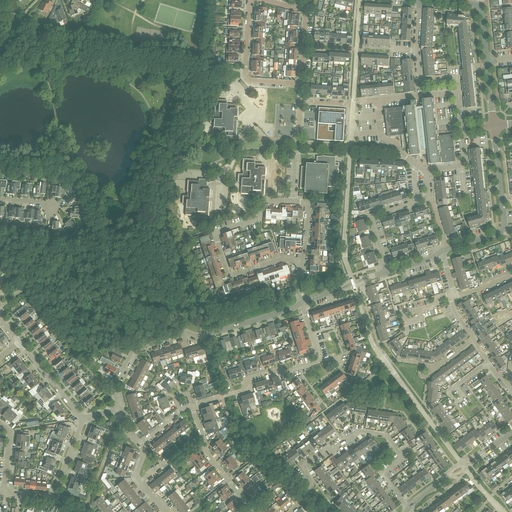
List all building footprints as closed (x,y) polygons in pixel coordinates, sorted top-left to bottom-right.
[(53,7),(51,5),(52,3),(47,0),(46,2),(45,2),(44,2),(44,3),(42,2),(39,10),(47,13),(48,11),(51,12),(53,7)] [(79,9),(85,12),(88,7),(78,2),(74,1),(72,0),(70,6),(68,7),(70,13),(69,14),(71,15),(71,16),(72,16),(74,17),(75,15),(78,14),(77,11),(78,11),(79,9)] [(229,7),(229,8),(241,8),(242,2),(238,2),(237,0),(229,0),(229,6),(231,6),(231,8),(229,7)] [(55,12),(53,10),(45,26),(49,27),(52,21),(54,22),(54,21),(55,22),(59,21),(59,22),(66,19),(64,14),(65,14),(63,10),(62,11),(61,7),(58,8),(58,10),(55,12)] [(267,8),(260,7),(260,10),(255,10),(255,16),(263,16),(264,11),(266,11),(267,8)] [(231,15),(231,17),(241,17),(241,11),(237,11),(237,8),(241,8),(229,8),(229,15),(231,15)] [(431,49),(431,47),(432,47),(435,9),(425,8),(423,46),(421,46),(421,48),(422,50),(423,50),(423,49),(431,49)] [(287,17),(290,17),(290,20),(299,21),(300,21),(300,16),(296,15),(297,13),(294,13),(294,12),(290,11),(290,13),(288,13),(287,17)] [(448,15),(447,24),(460,25),(464,61),(464,65),(465,70),(462,70),(463,76),(463,81),(464,92),(465,97),(466,108),(476,107),(472,69),(471,64),(474,64),(473,58),(473,53),(472,48),(471,42),(471,37),(470,31),(469,20),(468,20),(466,21),(464,19),(464,17),(464,16),(454,15),(448,15)] [(259,22),(259,24),(266,25),(266,22),(266,16),(263,16),(255,16),(254,21),(259,22)] [(240,23),(241,17),(231,17),(230,19),(228,18),(228,26),(236,26),(236,23),(240,23)] [(287,26),(287,29),(293,29),(293,26),(298,27),(299,21),(290,20),(287,20),(287,26)] [(265,28),(266,25),(259,24),(259,27),(254,27),(254,33),(262,33),(265,33),(266,28),(265,28)] [(228,28),(228,31),(227,35),(229,35),(229,36),(227,36),(239,37),(240,31),(236,31),(236,28),(228,28)] [(286,37),(289,37),(297,38),(298,32),(293,32),(293,29),(287,29),(286,32),(286,37)] [(258,38),(258,41),(264,42),(265,39),(262,39),(262,33),(254,33),(253,38),(258,38)] [(227,36),(227,41),(227,44),(229,44),(229,46),(239,46),(239,40),(235,40),(235,37),(239,37),(227,36)] [(297,43),(297,38),(289,37),(286,37),(286,46),(292,46),(292,43),(297,43)] [(253,50),(261,50),(262,45),(264,45),(264,42),(258,41),(258,44),(253,44),(253,50)] [(239,46),(229,46),(229,47),(227,47),(226,54),(238,55),(234,55),(234,52),(239,52),(239,46)] [(292,46),(286,46),(285,49),(288,49),(288,54),(296,55),(297,49),(292,49),(292,46)] [(264,50),(261,50),(253,50),(252,55),(257,55),(257,58),(263,59),(264,50)] [(238,61),(238,55),(226,54),(226,55),(228,55),(228,56),(226,56),(226,63),(234,64),(234,61),(238,61)] [(285,60),(285,63),(291,63),(291,60),(296,60),(296,55),(288,54),(287,60),(285,60)] [(252,61),(252,67),(260,67),(263,67),(263,59),(257,58),(257,61),(252,61)] [(291,66),(291,63),(285,63),(284,71),(287,71),(295,72),(296,66),(291,66)] [(260,73),(260,67),(252,67),(251,72),(256,72),(256,75),(262,76),(263,73),(260,73)] [(428,159),(428,165),(456,162),(455,152),(453,134),(437,136),(436,125),(435,123),(435,121),(433,98),(423,99),(423,105),(417,105),(417,100),(415,100),(411,101),(411,106),(385,109),(387,136),(404,135),(405,151),(411,150),(411,156),(413,155),(414,157),(419,157),(419,156),(419,155),(422,154),(422,156),(424,158),(426,159),(428,159)] [(236,137),(237,121),(238,109),(235,109),(235,105),(227,104),(227,100),(215,100),(214,112),(215,112),(215,115),(210,115),(210,123),(213,123),(213,135),(221,136),(221,132),(229,132),(228,136),(236,137)] [(343,141),(345,109),(319,108),(317,140),(343,141)] [(470,150),(474,188),(477,187),(480,216),(468,219),(470,229),(481,226),(491,223),(489,213),(487,191),(484,192),(480,148),(470,150)] [(317,156),(316,156),(316,164),(314,164),(306,164),(306,167),(302,167),(302,166),(300,189),(304,189),(304,192),(305,192),(327,194),(327,193),(327,191),(327,187),(335,187),(335,185),(336,185),(337,173),(337,167),(339,167),(339,163),(335,163),(335,157),(321,156),(321,157),(317,157),(317,156)] [(237,182),(241,182),(241,194),(249,195),(249,191),(256,191),(256,195),(264,196),(265,180),(261,179),(261,176),(266,176),(266,168),(262,168),(263,164),(255,163),(255,160),(243,159),(242,171),(243,171),(243,174),(238,174),(237,182)] [(363,176),(363,173),(365,173),(366,160),(360,160),(360,169),(357,169),(357,175),(363,176)] [(42,191),(46,191),(47,177),(44,177),(43,184),(39,183),(36,186),(34,185),(33,196),(40,197),(41,191),(42,191)] [(59,185),(57,184),(58,180),(53,179),(52,190),(55,190),(55,191),(55,197),(61,198),(63,187),(61,187),(59,185)] [(199,179),(199,181),(187,180),(187,192),(187,196),(182,196),(182,204),(186,204),(185,216),(194,216),(194,212),(201,213),(201,217),(209,217),(210,201),(209,201),(209,198),(210,198),(210,189),(207,189),(207,185),(207,180),(199,179)] [(9,183),(8,194),(15,195),(15,189),(16,188),(20,189),(21,182),(13,181),(10,183),(9,183)] [(402,191),(401,188),(399,182),(397,182),(399,188),(402,200),(408,198),(405,190),(402,191)] [(23,184),(22,195),(28,196),(28,191),(29,190),(32,190),(32,184),(26,183),(24,185),(23,184)] [(80,192),(77,188),(72,185),(70,187),(66,193),(68,195),(68,197),(64,200),(69,206),(77,198),(75,197),(75,195),(80,192)] [(359,186),(354,187),(353,195),(361,194),(359,186)] [(402,200),(399,188),(400,192),(397,193),(396,189),(394,190),(397,202),(402,200)] [(387,205),(392,203),(390,195),(386,196),(385,192),(383,193),(387,205)] [(366,210),(371,209),(369,200),(366,201),(364,195),(362,196),(363,198),(366,210)] [(382,206),(379,197),(376,198),(375,195),(373,195),(376,207),(381,206),(382,206)] [(314,206),(314,208),(326,209),(326,204),(328,204),(328,200),(326,200),(325,204),(317,203),(317,206),(314,206)] [(82,206),(77,207),(77,210),(76,211),(71,210),(70,217),(81,218),(81,217),(84,214),(85,206),(82,206)] [(425,206),(420,208),(423,219),(424,219),(425,219),(424,215),(428,214),(428,216),(431,215),(429,209),(426,210),(425,206)] [(439,209),(440,214),(449,212),(448,206),(439,209)] [(15,218),(16,208),(10,207),(9,213),(6,212),(5,220),(9,221),(13,217),(15,218)] [(271,221),(271,219),(272,207),(269,207),(269,210),(266,209),(266,211),(264,211),(264,218),(265,218),(265,221),(271,221)] [(22,208),(16,208),(15,218),(17,218),(21,222),(24,222),(24,220),(25,214),(22,214),(22,208)] [(423,219),(420,208),(415,209),(416,213),(413,214),(415,220),(418,219),(417,218),(420,217),(421,220),(423,219)] [(32,219),(34,219),(35,210),(35,209),(28,209),(28,213),(25,213),(25,214),(24,220),(24,222),(28,222),(30,221),(32,219)] [(41,211),(35,210),(34,219),(33,220),(36,221),(39,224),(43,225),(44,216),(40,216),(41,211)] [(406,221),(411,219),(413,224),(416,223),(415,220),(413,214),(410,214),(409,211),(404,213),(406,221)] [(399,218),(397,218),(399,227),(402,226),(402,225),(407,224),(406,221),(404,213),(398,214),(399,218)] [(394,219),(393,216),(387,217),(390,226),(395,224),(396,228),(399,227),(397,218),(394,219)] [(360,218),(354,219),(355,222),(356,222),(358,227),(366,225),(364,220),(361,221),(360,218)] [(65,224),(66,226),(68,228),(68,230),(65,232),(68,239),(75,232),(76,229),(77,227),(70,219),(65,224)] [(51,227),(49,227),(48,236),(53,236),(57,232),(59,232),(59,222),(52,221),(52,226),(51,227)] [(366,225),(358,227),(359,233),(358,233),(359,236),(365,234),(364,231),(368,230),(366,225)] [(456,233),(454,227),(445,230),(446,235),(456,233)] [(436,235),(433,236),(431,229),(429,230),(430,234),(433,245),(439,244),(436,235)] [(221,238),(222,240),(233,236),(232,231),(224,234),(225,236),(221,238)] [(201,243),(209,241),(210,240),(208,235),(207,236),(206,233),(204,234),(205,236),(199,238),(201,243)] [(359,239),(360,244),(371,241),(369,236),(366,237),(365,234),(359,236),(356,237),(357,239),(358,240),(359,239)] [(423,248),(428,247),(426,239),(422,239),(421,236),(419,237),(423,248)] [(406,241),(409,253),(415,251),(412,243),(409,244),(408,240),(406,241)] [(235,241),(227,244),(228,246),(224,248),(225,250),(237,246),(235,241)] [(361,253),(364,252),(370,250),(369,248),(373,246),(371,241),(360,244),(362,250),(360,250),(361,253)] [(272,242),(267,244),(271,256),(273,255),(273,252),(275,251),(272,242)] [(404,254),(401,246),(398,247),(397,243),(395,244),(399,256),(404,254)] [(214,244),(203,248),(204,253),(212,251),(213,250),(212,248),(215,247),(214,244)] [(269,256),(271,256),(267,244),(262,245),(265,255),(268,254),(269,256)] [(246,247),(248,253),(250,261),(251,262),(253,261),(252,259),(255,258),(252,249),(251,246),(246,247)] [(252,249),(255,258),(258,257),(259,260),(261,259),(257,247),(252,249)] [(370,250),(364,252),(361,253),(362,256),(363,255),(365,261),(376,257),(374,252),(371,253),(370,250)] [(500,266),(502,265),(498,255),(497,253),(496,250),(494,251),(495,254),(492,255),(493,258),(496,266),(500,265),(500,266)] [(502,266),(507,264),(504,256),(503,253),(500,255),(499,252),(497,253),(498,255),(502,265),(502,266)] [(218,254),(206,258),(203,259),(205,264),(207,263),(217,260),(216,258),(218,257),(218,254)] [(232,255),(233,258),(237,270),(239,269),(238,266),(241,265),(238,256),(237,254),(232,255)] [(486,255),(487,257),(492,269),(493,268),(493,267),(496,266),(493,258),(490,259),(488,254),(486,255)] [(243,255),(238,256),(241,265),(244,264),(245,267),(247,266),(243,255)] [(490,270),(492,269),(487,257),(486,255),(484,256),(485,258),(482,259),(483,261),(486,270),(489,269),(490,270)] [(367,266),(368,265),(369,268),(375,267),(374,264),(377,263),(376,257),(365,261),(367,266)] [(235,270),(236,270),(237,270),(233,258),(228,259),(231,268),(234,268),(235,270)] [(481,272),(486,270),(483,261),(480,263),(479,260),(476,261),(481,272)] [(454,265),(455,270),(464,267),(463,264),(466,263),(466,261),(454,265)] [(287,265),(284,266),(283,263),(281,264),(285,276),(290,274),(290,276),(293,275),(291,269),(288,270),(287,265)] [(221,264),(209,268),(211,273),(220,270),(219,268),(222,267),(221,264)] [(276,282),(275,279),(271,267),(269,268),(270,271),(267,272),(267,273),(270,281),(272,280),(272,283),(276,282)] [(280,278),(277,270),(277,268),(274,269),(273,267),(271,267),(275,279),(276,282),(281,280),(280,278)] [(466,272),(464,267),(455,270),(456,273),(452,274),(453,276),(466,272)] [(270,281),(267,273),(267,272),(264,273),(263,270),(261,271),(265,282),(270,281)] [(432,284),(437,282),(434,274),(432,275),(430,270),(427,271),(432,284)] [(423,277),(426,286),(432,284),(427,271),(425,272),(427,276),(423,277)] [(434,274),(437,282),(440,282),(441,285),(443,284),(440,272),(434,274)] [(222,278),(225,277),(224,274),(212,278),(214,283),(223,280),(222,278)] [(243,276),(241,277),(245,289),(250,287),(247,280),(247,278),(244,279),(243,276)] [(257,276),(252,278),(255,287),(260,286),(260,284),(257,276)] [(246,292),(245,289),(241,277),(239,278),(240,281),(237,281),(241,293),(246,292)] [(423,292),(422,290),(418,277),(417,278),(417,279),(414,280),(416,289),(419,288),(421,292),(423,292)] [(256,290),(255,287),(252,278),(247,280),(250,287),(251,292),(256,290)] [(458,284),(459,286),(472,282),(471,280),(468,281),(467,278),(459,280),(460,284),(458,284)] [(225,285),(223,280),(214,283),(216,288),(222,286),(225,285)] [(236,295),(241,293),(237,281),(234,282),(233,280),(231,280),(235,292),(236,295)] [(413,290),(416,289),(414,280),(410,281),(410,280),(408,281),(411,290),(412,293),(414,293),(413,290)] [(406,282),(402,283),(406,296),(408,295),(407,291),(411,290),(408,281),(406,281),(406,282)] [(472,284),(472,282),(459,286),(460,288),(461,287),(462,291),(470,288),(469,285),(472,284)] [(406,296),(402,283),(399,285),(398,283),(396,284),(399,294),(399,297),(403,296),(404,296),(406,296)] [(511,295),(511,292),(507,283),(506,284),(506,285),(503,287),(507,295),(510,293),(511,296),(511,295)] [(367,292),(367,294),(377,291),(376,287),(379,286),(379,284),(367,288),(368,291),(367,292)] [(399,294),(396,284),(394,285),(394,286),(390,287),(394,299),(396,298),(395,295),(399,294)] [(222,296),(230,294),(227,286),(227,285),(225,285),(222,286),(223,291),(220,292),(222,296)] [(504,296),(507,295),(503,287),(498,289),(504,300),(506,299),(504,296)] [(507,307),(504,300),(498,289),(493,292),(497,300),(500,298),(505,308),(507,307)] [(0,295),(4,296),(4,298),(9,299),(10,294),(5,293),(5,291),(0,290),(0,295)] [(370,300),(382,296),(382,294),(378,295),(377,291),(367,294),(368,297),(369,296),(370,300)] [(495,301),(497,300),(493,292),(489,294),(494,305),(496,304),(495,301)] [(492,306),(494,305),(489,294),(484,296),(486,301),(488,304),(490,303),(492,306)] [(383,298),(382,296),(370,300),(372,303),(370,304),(371,306),(381,303),(380,299),(383,298)] [(471,306),(474,304),(473,302),(470,304),(467,301),(464,303),(463,301),(458,305),(461,309),(462,308),(464,311),(471,306)] [(373,308),(374,311),(382,308),(381,305),(384,304),(384,302),(381,303),(371,306),(372,308),(373,308)] [(29,315),(34,311),(36,309),(35,307),(30,311),(28,309),(29,308),(25,304),(20,309),(20,310),(21,310),(23,313),(18,317),(18,316),(18,317),(22,322),(22,321),(28,316),(29,315)] [(337,305),(332,306),(335,315),(338,314),(339,317),(341,316),(340,313),(337,305)] [(465,313),(467,316),(479,307),(478,305),(473,309),(471,306),(464,311),(463,312),(464,314),(465,313)] [(479,307),(467,316),(470,319),(469,320),(470,322),(478,317),(479,316),(476,313),(479,311),(479,310),(482,308),(480,307),(479,308),(479,307)] [(383,311),(382,308),(374,311),(375,314),(374,315),(374,316),(387,312),(386,310),(383,311)] [(30,319),(26,322),(24,324),(28,329),(33,324),(35,322),(32,318),(34,317),(33,316),(35,313),(34,311),(29,315),(28,316),(30,319)] [(387,312),(374,316),(375,318),(376,318),(377,321),(386,319),(385,316),(388,315),(387,312)] [(479,319),(478,317),(470,322),(472,325),(472,326),(473,327),(481,321),(483,319),(482,317),(479,319)] [(289,320),(290,323),(300,355),(308,352),(307,346),(311,345),(309,339),(305,341),(301,329),(306,328),(304,322),(299,324),(297,318),(289,320)] [(39,319),(35,322),(33,324),(35,327),(30,331),(34,336),(40,331),(41,330),(38,326),(40,324),(39,323),(40,322),(40,321),(41,321),(39,319)] [(377,325),(378,327),(388,324),(390,323),(390,321),(387,322),(386,319),(377,321),(378,325),(377,325)] [(475,332),(485,325),(481,321),(473,327),(471,328),(472,330),(473,329),(475,332)] [(272,328),(275,338),(279,337),(278,334),(282,332),(283,335),(286,334),(283,324),(281,325),(280,323),(275,325),(275,327),(272,328)] [(389,326),(388,324),(378,327),(376,327),(378,332),(387,329),(386,327),(389,326)] [(481,341),(489,335),(488,335),(488,330),(485,325),(475,332),(477,335),(476,336),(477,337),(478,337),(479,338),(479,339),(480,340),(480,341),(481,341),(481,340),(481,341)] [(275,338),(272,328),(269,329),(268,327),(263,328),(260,329),(262,335),(263,335),(264,334),(265,337),(271,336),(272,339),(272,340),(272,339),(275,339),(275,338)] [(460,331),(457,334),(463,342),(465,340),(464,339),(469,336),(465,331),(464,332),(460,327),(458,328),(460,331)] [(43,328),(41,330),(40,331),(42,334),(36,339),(40,344),(40,343),(46,338),(47,337),(44,333),(46,332),(43,328)] [(261,342),(260,339),(260,336),(261,335),(262,335),(260,329),(258,330),(252,332),(253,333),(250,334),(253,344),(256,343),(261,342)] [(378,332),(380,337),(391,334),(391,332),(388,333),(387,329),(378,332)] [(238,338),(241,347),(245,346),(244,344),(248,342),(249,345),(253,344),(250,334),(246,335),(246,333),(240,335),(241,337),(238,338)] [(454,336),(451,333),(449,335),(457,345),(460,342),(461,343),(463,342),(457,334),(454,336)] [(48,341),(44,344),(42,346),(46,351),(51,346),(53,345),(50,341),(52,339),(50,337),(52,336),(51,334),(47,337),(46,338),(48,341)] [(380,337),(381,343),(390,340),(389,337),(392,336),(391,334),(380,337)] [(450,339),(447,341),(453,349),(455,348),(454,347),(457,345),(449,335),(447,336),(450,339)] [(478,343),(479,345),(483,343),(485,345),(492,340),(489,335),(481,341),(478,343)] [(230,340),(227,341),(230,351),(234,350),(233,347),(238,346),(235,337),(230,338),(230,340)] [(390,346),(393,349),(402,342),(403,341),(401,339),(398,341),(396,338),(388,344),(389,346),(390,346)] [(440,347),(437,349),(443,357),(445,355),(444,355),(447,352),(439,342),(439,341),(437,339),(435,341),(440,347)] [(227,352),(230,351),(227,341),(224,342),(223,340),(218,342),(220,351),(226,349),(227,352)] [(492,340),(485,345),(487,348),(486,349),(487,350),(497,342),(496,340),(494,342),(492,340)] [(58,341),(53,345),(51,346),(53,349),(48,354),(48,353),(48,354),(48,356),(50,358),(51,358),(52,359),(52,358),(54,356),(56,358),(56,359),(61,355),(60,352),(58,350),(60,349),(57,345),(60,342),(58,341)] [(439,342),(447,352),(450,350),(451,351),(453,349),(447,341),(444,344),(441,341),(439,342)] [(401,356),(403,349),(403,348),(401,345),(403,343),(402,342),(393,349),(397,354),(398,355),(398,356),(401,356)] [(489,351),(491,354),(498,348),(496,346),(499,344),(497,342),(487,350),(488,352),(489,351)] [(180,344),(174,346),(177,356),(183,354),(180,344)] [(122,357),(119,356),(116,354),(117,351),(121,353),(124,348),(127,350),(128,350),(126,349),(124,345),(113,349),(112,349),(111,349),(109,350),(109,351),(111,352),(110,354),(112,355),(110,358),(119,363),(122,357)] [(202,345),(196,346),(199,356),(205,354),(202,345)] [(267,356),(269,365),(275,363),(273,357),(275,356),(274,351),(272,345),(269,346),(270,352),(269,352),(270,355),(267,356)] [(286,350),(283,351),(285,359),(291,358),(289,352),(292,351),(290,345),(287,346),(285,347),(286,350)] [(479,354),(473,345),(471,347),(471,348),(469,350),(476,360),(478,359),(476,356),(479,354)] [(174,346),(168,348),(171,358),(177,356),(174,346)] [(193,358),(199,356),(196,346),(190,348),(193,358)] [(433,353),(437,359),(438,360),(443,357),(437,349),(435,347),(433,349),(435,351),(433,353)] [(165,359),(171,358),(168,348),(162,350),(165,359)] [(193,358),(190,348),(184,350),(187,360),(193,358)] [(278,349),(274,351),(275,356),(278,355),(280,361),(285,359),(283,351),(282,348),(278,349)] [(424,351),(421,350),(419,360),(422,361),(422,360),(426,360),(427,348),(425,348),(424,351)] [(435,361),(437,359),(433,353),(432,352),(429,352),(430,349),(427,348),(426,360),(432,361),(434,360),(435,361)] [(489,359),(491,361),(499,355),(502,353),(498,348),(491,354),(493,356),(489,359)] [(157,352),(160,361),(165,359),(162,350),(157,352)] [(474,362),(476,360),(469,350),(465,353),(465,352),(463,353),(469,361),(472,359),(474,362)] [(366,353),(365,353),(361,351),(360,355),(353,353),(352,358),(360,361),(362,362),(364,356),(365,356),(366,353)] [(154,363),(160,361),(157,352),(151,353),(154,363)] [(466,363),(469,361),(463,353),(461,355),(458,358),(466,368),(468,366),(466,363)] [(256,359),(250,361),(253,370),(258,368),(256,362),(259,361),(258,356),(257,354),(254,355),(256,359)] [(264,366),(269,365),(267,356),(263,357),(262,354),(258,356),(259,361),(262,360),(264,366)] [(499,355),(491,361),(492,363),(493,362),(496,365),(506,358),(508,356),(507,354),(501,358),(499,355)] [(104,371),(108,373),(106,375),(112,378),(116,369),(113,367),(114,366),(112,365),(113,363),(102,357),(100,361),(104,363),(103,366),(106,367),(104,371)] [(60,367),(62,370),(67,366),(73,361),(72,359),(69,362),(68,361),(66,362),(64,360),(63,361),(61,358),(61,359),(54,365),(53,364),(53,365),(57,370),(58,369),(57,369),(60,367)] [(352,358),(350,363),(358,366),(361,367),(362,365),(359,364),(360,361),(352,358)] [(464,369),(466,368),(458,358),(455,360),(454,359),(453,360),(459,369),(462,366),(464,369)] [(507,359),(506,358),(496,365),(498,368),(497,369),(498,371),(507,365),(504,362),(507,359)] [(12,361),(7,365),(11,369),(14,367),(16,370),(23,364),(19,359),(14,363),(12,361)] [(142,359),(139,365),(148,369),(151,364),(142,359)] [(247,372),(253,370),(250,361),(244,363),(243,360),(240,361),(241,363),(242,366),(245,366),(247,372)] [(448,365),(456,375),(458,374),(456,371),(459,369),(453,360),(451,362),(451,363),(448,365)] [(243,369),(242,366),(241,363),(236,365),(237,366),(233,368),(234,369),(236,378),(242,376),(240,370),(243,369)] [(361,367),(358,366),(350,363),(348,369),(357,371),(358,372),(360,368),(362,369),(362,367),(361,367)] [(27,369),(23,364),(16,370),(14,371),(17,374),(15,375),(19,379),(24,375),(22,373),(27,369)] [(145,375),(148,369),(139,365),(136,370),(145,375)] [(454,377),(456,375),(448,365),(445,368),(444,367),(442,368),(449,376),(452,374),(454,377)] [(67,366),(62,370),(60,372),(59,372),(63,377),(64,377),(63,377),(70,371),(72,374),(73,373),(75,372),(73,368),(71,370),(67,366)] [(231,380),(236,378),(234,369),(228,371),(226,367),(224,368),(226,375),(229,374),(231,380)] [(180,382),(185,384),(187,375),(182,374),(183,369),(180,368),(179,369),(178,376),(181,377),(180,382)] [(438,373),(445,383),(446,383),(448,381),(445,378),(449,376),(442,368),(440,370),(441,371),(438,373)] [(361,373),(358,372),(357,371),(348,369),(347,374),(358,377),(358,375),(360,376),(361,373)] [(136,370),(134,375),(143,380),(145,375),(136,370)] [(188,371),(187,375),(185,384),(190,385),(192,379),(195,379),(196,372),(193,372),(188,371)] [(164,381),(165,382),(172,388),(175,384),(171,380),(173,378),(167,372),(164,374),(167,377),(164,381)] [(342,372),(337,375),(342,382),(347,379),(342,372)] [(77,377),(73,373),(72,374),(66,379),(65,379),(69,384),(70,384),(69,384),(75,380),(77,383),(79,381),(81,379),(79,376),(77,377)] [(447,385),(446,383),(445,383),(438,373),(432,377),(432,379),(431,379),(431,382),(438,383),(439,383),(442,381),(445,386),(447,385)] [(25,387),(28,384),(35,379),(31,374),(26,378),(24,375),(19,379),(23,384),(23,385),(24,387),(25,387)] [(140,385),(143,380),(134,375),(131,381),(140,385)] [(337,375),(333,379),(338,385),(342,382),(337,375)] [(273,385),(271,385),(272,391),(275,391),(278,390),(277,386),(281,385),(278,377),(277,376),(274,376),(274,377),(274,378),(272,379),(273,385)] [(474,388),(481,383),(483,385),(490,380),(487,376),(483,379),(482,377),(472,385),(474,388)] [(36,390),(34,388),(39,384),(35,379),(28,384),(32,389),(29,391),(31,394),(36,390)] [(80,388),(82,391),(83,390),(85,388),(89,385),(87,383),(85,383),(82,379),(81,379),(79,381),(77,383),(72,387),(71,387),(75,392),(76,392),(75,391),(80,388)] [(294,388),(301,383),(298,379),(291,384),(294,388)] [(328,382),(334,389),(338,385),(333,379),(328,382)] [(168,392),(172,388),(165,382),(164,381),(162,380),(159,384),(158,383),(156,386),(162,390),(164,388),(168,392)] [(196,393),(204,390),(216,386),(215,383),(210,384),(210,385),(209,385),(208,384),(207,383),(206,380),(199,383),(200,386),(194,388),(196,393)] [(266,380),(261,382),(263,390),(264,393),(264,394),(270,392),(272,391),(271,385),(268,386),(266,380)] [(493,384),(490,380),(483,385),(485,388),(482,390),(483,391),(493,384)] [(140,385),(131,381),(128,386),(137,391),(140,385)] [(261,382),(255,384),(256,388),(257,392),(258,393),(255,394),(257,399),(257,400),(259,399),(260,399),(259,397),(262,396),(260,391),(263,390),(261,382)] [(324,385),(329,392),(331,395),(336,391),(334,389),(328,382),(324,385)] [(304,388),(301,383),(294,388),(296,391),(294,393),(295,395),(297,393),(304,388)] [(487,392),(489,394),(496,389),(493,384),(483,391),(485,393),(487,392)] [(324,385),(320,388),(325,395),(329,392),(324,385)] [(37,401),(48,392),(49,391),(47,388),(45,388),(45,387),(39,392),(37,389),(36,390),(31,394),(33,397),(35,395),(39,400),(37,401)] [(438,392),(438,389),(428,387),(428,390),(429,390),(429,394),(441,395),(442,393),(438,392)] [(83,390),(82,391),(78,394),(77,394),(81,399),(82,399),(81,399),(88,394),(90,396),(91,395),(93,394),(91,391),(89,392),(85,388),(83,390)] [(307,392),(304,388),(297,393),(301,397),(307,392)] [(489,398),(490,400),(501,392),(500,391),(499,392),(496,389),(489,394),(491,397),(489,398)] [(206,395),(204,390),(196,393),(198,398),(197,398),(198,401),(211,397),(210,394),(206,395)] [(43,405),(45,407),(49,403),(47,401),(52,397),(52,396),(52,394),(49,391),(48,392),(37,401),(38,401),(41,405),(42,405),(43,405)] [(307,392),(301,397),(303,400),(299,402),(301,404),(304,401),(311,396),(307,392)] [(502,394),(501,392),(490,400),(493,404),(496,403),(502,398),(503,398),(501,395),(502,394)] [(127,396),(128,402),(138,399),(136,393),(127,396)] [(252,393),(246,395),(249,404),(255,402),(256,405),(259,405),(257,401),(257,400),(257,399),(254,399),(252,393)] [(440,398),(441,395),(429,394),(428,400),(429,402),(428,403),(430,405),(436,401),(437,400),(437,397),(440,398)] [(91,395),(90,396),(84,402),(84,401),(83,402),(87,407),(88,406),(87,406),(94,401),(96,404),(102,399),(98,396),(99,396),(95,399),(91,395)] [(242,401),(239,402),(240,404),(242,411),(244,416),(247,415),(247,408),(250,407),(249,404),(246,395),(241,397),(242,401)] [(158,400),(160,405),(168,402),(167,397),(161,399),(160,396),(153,398),(154,401),(158,400)] [(314,401),(311,396),(304,401),(307,406),(314,401)] [(495,406),(497,409),(504,403),(502,400),(503,400),(502,398),(496,403),(493,404),(491,406),(493,408),(495,406)] [(7,401),(6,402),(2,399),(0,400),(0,409),(2,407),(5,409),(8,404),(12,400),(10,399),(7,401)] [(140,405),(138,399),(128,402),(130,407),(140,405)] [(307,406),(310,410),(317,405),(314,401),(307,406)] [(438,403),(436,401),(430,405),(428,406),(432,411),(439,405),(442,404),(440,402),(438,403)] [(51,406),(49,403),(45,407),(47,410),(50,408),(53,412),(60,407),(60,406),(61,404),(59,402),(57,402),(56,402),(51,406)] [(170,407),(168,402),(160,405),(162,410),(163,409),(164,412),(169,411),(170,409),(170,407)] [(354,415),(355,412),(356,403),(349,402),(348,403),(347,402),(344,404),(349,410),(349,411),(352,412),(352,415),(354,415)] [(200,411),(202,415),(215,411),(213,406),(213,404),(212,403),(209,404),(209,406),(201,409),(202,410),(200,411)] [(349,410),(344,404),(343,403),(340,405),(340,404),(338,405),(346,416),(348,415),(346,412),(349,410)] [(498,415),(500,413),(509,407),(507,405),(506,406),(504,403),(497,409),(499,411),(496,413),(498,415)] [(15,410),(8,404),(5,409),(7,411),(2,416),(7,420),(13,412),(15,410)] [(439,405),(432,411),(434,413),(433,414),(434,416),(445,408),(442,404),(439,405)] [(132,413),(142,410),(140,405),(130,407),(132,413)] [(321,409),(317,405),(310,410),(313,414),(311,415),(312,418),(318,414),(317,412),(321,409)] [(348,418),(346,416),(338,405),(337,406),(337,407),(335,409),(340,417),(342,415),(346,420),(348,418)] [(60,407),(53,412),(55,415),(54,416),(57,421),(65,420),(64,417),(61,417),(59,415),(64,411),(60,407)] [(500,421),(501,420),(511,412),(509,409),(510,409),(509,407),(500,413),(503,416),(498,419),(500,421)] [(446,410),(445,408),(434,416),(435,417),(436,416),(438,419),(445,414),(444,411),(446,410)] [(338,418),(340,417),(335,409),(330,413),(337,422),(339,421),(338,418)] [(143,416),(142,410),(132,413),(134,419),(143,416)] [(215,411),(202,415),(204,420),(205,420),(205,421),(211,419),(212,421),(213,421),(219,419),(218,417),(217,418),(217,417),(215,411)] [(15,414),(13,412),(7,420),(11,423),(13,420),(16,422),(22,415),(17,412),(15,414)] [(511,413),(511,412),(501,420),(500,421),(501,423),(506,420),(508,423),(511,419),(511,413)] [(336,424),(337,422),(330,413),(326,416),(331,423),(334,421),(336,424)] [(449,418),(451,417),(453,415),(451,413),(447,416),(445,414),(438,419),(440,422),(439,423),(441,424),(449,418)] [(395,415),(393,423),(393,424),(395,426),(393,428),(394,430),(404,423),(400,417),(398,417),(398,416),(395,415)] [(490,422),(487,424),(493,432),(495,431),(494,430),(498,427),(489,416),(487,418),(490,422)] [(331,435),(335,432),(330,424),(327,426),(320,417),(318,418),(321,422),(323,425),(331,435)] [(451,417),(449,418),(441,424),(442,426),(443,426),(445,429),(455,421),(454,419),(453,419),(451,417)] [(136,425),(140,429),(148,423),(144,418),(136,425)] [(183,420),(179,424),(184,431),(189,427),(183,420)] [(214,425),(213,421),(212,421),(204,424),(206,430),(213,428),(215,427),(217,427),(216,424),(214,425)] [(457,423),(455,421),(445,429),(447,432),(448,435),(456,429),(454,425),(457,423)] [(331,435),(323,425),(321,422),(319,424),(323,429),(321,431),(326,438),(331,435)] [(64,423),(57,424),(57,425),(60,426),(58,430),(67,434),(69,428),(63,426),(64,423)] [(152,428),(148,423),(140,429),(144,434),(152,428)] [(398,430),(400,433),(408,427),(407,425),(406,426),(404,423),(394,430),(395,432),(398,430)] [(174,427),(180,435),(184,431),(179,424),(174,427)] [(493,432),(487,424),(484,427),(482,424),(480,425),(487,435),(491,433),(491,434),(493,432)] [(484,437),(487,435),(480,425),(478,426),(480,429),(477,431),(477,432),(483,440),(485,438),(484,437)] [(105,429),(99,427),(98,429),(91,427),(89,432),(98,436),(100,436),(102,431),(104,432),(105,429)] [(174,427),(170,431),(175,438),(180,435),(174,427)] [(404,437),(411,432),(409,429),(410,429),(408,427),(400,433),(398,435),(399,437),(402,435),(404,437)] [(317,430),(315,432),(323,442),(324,441),(323,440),(326,438),(321,431),(318,428),(316,429),(317,430)] [(471,432),(476,439),(478,438),(481,441),(483,440),(477,432),(477,431),(475,429),(471,432)] [(65,439),(67,434),(58,430),(57,433),(53,431),(50,437),(51,437),(57,439),(59,437),(65,439)] [(175,438),(170,431),(165,435),(171,442),(175,438)] [(29,433),(24,432),(23,435),(17,435),(17,440),(25,441),(29,442),(30,442),(30,441),(29,441),(30,439),(28,437),(29,437),(28,437),(28,436),(29,436),(29,433)] [(97,439),(98,436),(89,432),(87,437),(94,440),(93,443),(98,445),(99,445),(100,442),(98,439),(97,439)] [(323,442),(315,432),(313,433),(315,436),(312,437),(318,445),(320,442),(321,443),(323,442)] [(403,442),(404,444),(414,437),(411,432),(404,437),(406,440),(403,442)] [(419,443),(429,436),(425,432),(418,437),(420,440),(418,442),(417,443),(418,444),(419,443)] [(466,432),(464,433),(472,444),(474,443),(473,442),(476,439),(471,432),(468,434),(466,432)] [(471,445),(472,444),(464,433),(463,434),(465,437),(462,439),(467,446),(470,444),(471,445)] [(211,446),(214,450),(223,443),(221,441),(225,438),(221,434),(219,436),(218,437),(213,441),(215,443),(211,446)] [(165,435),(161,438),(167,445),(171,442),(165,435)] [(423,443),(425,446),(432,441),(429,436),(419,443),(421,445),(423,443)] [(61,450),(63,445),(56,442),(57,439),(51,437),(48,445),(49,445),(52,446),(61,450)] [(315,447),(318,445),(312,437),(310,439),(308,437),(306,438),(306,439),(307,439),(314,449),(316,448),(315,447)] [(371,448),(374,446),(376,449),(378,447),(371,437),(368,440),(367,439),(365,440),(371,448)] [(453,445),(459,452),(463,449),(456,439),(454,437),(452,438),(456,443),(453,445)] [(161,438),(157,442),(162,449),(167,445),(161,438)] [(315,449),(314,449),(307,439),(306,439),(306,438),(301,441),(302,442),(308,449),(310,447),(313,451),(315,449)] [(463,449),(467,446),(462,439),(460,441),(458,438),(456,439),(463,449)] [(29,442),(25,441),(17,440),(16,446),(22,447),(22,450),(27,450),(28,450),(29,450),(29,448),(29,447),(29,445),(29,442)] [(364,442),(361,444),(367,451),(369,450),(371,452),(373,453),(374,452),(371,448),(365,440),(363,441),(364,442)] [(435,445),(432,441),(425,446),(427,448),(424,450),(426,452),(434,446),(435,445)] [(162,449),(157,442),(152,446),(158,453),(162,449)] [(298,445),(306,456),(308,454),(305,451),(308,449),(302,442),(298,445)] [(92,452),(93,449),(96,449),(98,445),(93,443),(91,445),(85,443),(83,448),(92,452)] [(226,447),(223,443),(214,450),(218,454),(221,451),(223,454),(228,450),(226,448),(226,447)] [(364,453),(367,451),(361,444),(359,446),(358,445),(356,447),(357,448),(357,447),(362,455),(365,458),(367,457),(364,453)] [(59,455),(61,450),(52,446),(49,445),(47,450),(46,450),(45,453),(51,455),(52,453),(59,455)] [(298,445),(294,448),(299,456),(301,454),(304,458),(306,456),(298,445)] [(435,447),(434,446),(426,452),(424,453),(425,455),(428,454),(429,456),(436,451),(434,448),(435,447)] [(126,447),(124,452),(132,455),(135,450),(126,447)] [(295,459),(287,449),(286,447),(284,448),(287,453),(285,455),(290,462),(295,459)] [(360,457),(362,455),(357,447),(357,448),(354,450),(353,449),(352,450),(358,459),(360,461),(362,459),(360,457)] [(87,456),(86,460),(92,462),(93,463),(95,459),(94,458),(95,457),(91,454),(92,452),(83,448),(81,454),(87,456)] [(287,449),(295,459),(299,456),(294,448),(291,450),(289,448),(287,449)] [(347,452),(352,459),(355,457),(357,460),(358,459),(352,450),(351,448),(349,449),(350,450),(347,452)] [(28,450),(27,450),(22,450),(22,452),(15,452),(15,458),(24,458),(24,455),(27,455),(28,450)] [(430,462),(433,460),(441,454),(440,453),(439,453),(436,451),(429,456),(431,458),(429,460),(430,462)] [(122,458),(130,461),(132,455),(124,452),(122,458)] [(343,455),(350,465),(352,464),(350,461),(352,459),(347,452),(343,455)] [(54,466),(56,461),(50,458),(51,455),(45,453),(43,456),(47,457),(45,462),(54,466)] [(191,462),(195,466),(204,459),(200,455),(199,456),(198,455),(197,455),(196,454),(195,455),(193,453),(186,459),(188,462),(190,460),(192,462),(191,462)] [(222,463),(225,467),(234,460),(231,456),(229,453),(224,457),(226,460),(222,463)] [(502,456),(507,464),(511,460),(506,453),(502,456)] [(278,461),(284,466),(290,462),(285,455),(282,457),(281,454),(279,456),(280,458),(278,461)] [(432,466),(433,467),(443,460),(441,457),(442,456),(441,454),(433,460),(435,463),(432,466)] [(339,469),(344,466),(338,458),(336,460),(333,457),(334,456),(333,455),(330,457),(339,469)] [(348,466),(350,465),(343,455),(338,458),(344,466),(346,464),(348,466)] [(497,460),(503,467),(507,464),(502,456),(497,460)] [(20,464),(20,467),(21,467),(25,467),(26,467),(26,462),(23,461),(24,458),(15,458),(14,463),(20,464)] [(128,466),(130,461),(122,458),(120,463),(128,466)] [(207,463),(204,459),(195,466),(197,469),(196,469),(195,471),(198,475),(200,473),(205,469),(203,466),(207,463)] [(92,462),(86,460),(85,463),(78,461),(76,466),(85,470),(86,467),(91,467),(91,465),(92,462)] [(237,464),(234,460),(225,467),(229,471),(232,468),(234,470),(239,467),(237,464)] [(433,467),(435,470),(438,467),(440,471),(448,464),(447,462),(446,463),(443,460),(433,467)] [(499,470),(503,467),(497,460),(493,463),(499,470)] [(41,465),(40,466),(39,466),(38,469),(45,472),(46,469),(52,471),(54,466),(45,462),(44,465),(43,465),(41,465)] [(118,468),(126,471),(128,466),(120,463),(118,462),(116,467),(118,468)] [(313,470),(318,475),(325,470),(323,468),(325,466),(323,462),(313,470)] [(499,470),(493,463),(489,466),(494,473),(499,470)] [(235,479),(238,483),(247,476),(245,474),(247,473),(247,471),(246,470),(249,468),(247,465),(237,473),(239,475),(235,479)] [(364,475),(371,470),(368,465),(358,472),(360,474),(362,473),(364,475)] [(84,473),(85,470),(76,466),(74,472),(80,474),(79,477),(85,479),(87,474),(84,473)] [(422,470),(419,472),(425,479),(430,476),(422,466),(420,468),(422,470)] [(492,475),(494,473),(489,466),(484,469),(491,479),(493,477),(492,475)] [(124,477),(126,471),(118,468),(116,474),(124,477)] [(167,472),(173,479),(177,475),(172,468),(167,472)] [(489,480),(491,479),(484,469),(480,473),(481,475),(480,476),(484,481),(485,479),(485,480),(488,478),(489,480)] [(207,471),(202,475),(200,477),(202,480),(204,480),(206,479),(207,482),(216,474),(213,470),(209,473),(207,471)] [(327,473),(325,470),(318,475),(321,480),(330,473),(329,471),(327,473)] [(375,474),(371,470),(364,475),(366,477),(364,479),(365,481),(374,475),(375,474)] [(425,479),(419,472),(417,474),(416,471),(413,473),(421,483),(423,482),(422,481),(425,479)] [(168,482),(173,479),(167,472),(163,475),(168,482)] [(250,479),(252,481),(257,477),(260,474),(258,472),(250,479)] [(330,473),(321,480),(324,484),(331,479),(329,476),(332,474),(330,473)] [(414,477),(411,479),(416,486),(419,483),(420,484),(421,483),(413,473),(412,474),(414,477)] [(214,489),(213,488),(218,484),(216,482),(220,479),(216,474),(207,482),(209,484),(208,485),(209,485),(207,487),(210,492),(214,489)] [(164,486),(168,482),(163,475),(158,479),(164,486)] [(375,476),(374,475),(365,481),(363,483),(364,485),(367,483),(369,486),(376,480),(374,477),(375,476)] [(250,480),(247,476),(238,483),(241,487),(250,480)] [(85,479),(79,477),(78,480),(72,477),(70,482),(79,486),(80,483),(83,484),(84,482),(85,479)] [(248,495),(257,488),(259,486),(256,482),(259,480),(257,477),(252,481),(254,483),(244,491),(248,495)] [(405,479),(412,489),(416,486),(411,479),(409,480),(407,478),(405,479)] [(159,490),(164,486),(158,479),(154,483),(159,490)] [(326,489),(337,481),(336,479),(333,481),(331,479),(324,484),(326,487),(325,488),(326,489)] [(403,485),(408,492),(412,489),(405,479),(403,481),(405,483),(403,485)] [(121,490),(128,484),(124,480),(117,485),(121,490)] [(370,488),(368,489),(370,492),(380,484),(379,482),(378,483),(376,480),(369,486),(370,488)] [(330,493),(338,487),(336,485),(338,483),(337,481),(326,489),(327,491),(328,490),(330,493)] [(78,489),(79,486),(70,482),(70,483),(68,483),(67,486),(68,487),(68,488),(74,490),(73,493),(73,495),(78,497),(81,490),(78,489)] [(465,482),(461,486),(466,493),(473,488),(472,486),(469,488),(465,482)] [(159,490),(154,483),(149,486),(155,493),(159,490)] [(131,489),(128,484),(121,490),(124,494),(131,489)] [(380,484),(370,492),(371,493),(373,491),(376,495),(383,489),(380,486),(381,485),(380,484)] [(408,492),(403,485),(400,487),(398,484),(396,486),(404,495),(408,492)] [(457,485),(455,487),(462,496),(466,493),(461,486),(459,487),(457,485)] [(220,497),(229,490),(226,486),(224,487),(223,488),(221,486),(215,491),(217,494),(220,497)] [(338,487),(330,493),(333,496),(332,496),(333,498),(343,490),(342,488),(339,490),(338,487)] [(458,499),(462,496),(455,487),(453,488),(454,490),(452,492),(458,499)] [(260,491),(257,488),(248,495),(251,499),(260,492),(260,491)] [(135,493),(131,489),(124,494),(128,499),(135,493)] [(386,494),(383,489),(376,495),(377,496),(374,498),(376,501),(386,494)] [(229,490),(220,497),(223,502),(232,494),(229,490)] [(508,501),(511,497),(507,490),(500,495),(501,497),(504,496),(508,501)] [(168,497),(171,502),(178,496),(175,491),(168,497)] [(448,492),(446,493),(453,503),(458,499),(452,492),(450,494),(448,492)] [(128,499),(132,503),(139,497),(135,493),(128,499)] [(335,504),(339,507),(347,498),(348,496),(344,493),(340,496),(340,497),(335,504)] [(449,506),(453,503),(446,493),(444,495),(446,497),(443,499),(449,506)] [(284,496),(280,499),(288,508),(292,504),(288,501),(291,499),(287,494),(285,496),(284,496)] [(380,500),(381,502),(382,503),(389,498),(386,494),(376,501),(377,502),(380,500)] [(171,502),(175,506),(182,500),(178,496),(171,502)] [(94,502),(98,506),(104,501),(101,497),(94,502)] [(142,502),(139,497),(132,503),(135,508),(142,502)] [(230,510),(239,502),(235,498),(227,505),(230,510)] [(339,507),(343,511),(349,504),(351,502),(347,498),(339,507)] [(383,504),(386,508),(394,502),(392,499),(391,500),(389,498),(382,503),(381,502),(376,506),(377,508),(380,506),(380,507),(383,504)] [(437,500),(439,501),(444,508),(444,509),(449,506),(443,499),(441,500),(440,498),(437,500)] [(283,511),(288,508),(280,499),(276,502),(276,503),(274,504),(278,509),(280,507),(283,511)] [(182,500),(175,506),(179,510),(186,505),(182,500)] [(102,511),(108,506),(104,501),(98,506),(102,511)] [(440,511),(444,509),(444,508),(439,501),(434,504),(440,511)] [(141,511),(142,511),(149,507),(145,502),(138,508),(141,511)] [(227,511),(235,511),(242,506),(239,502),(230,510),(227,511)] [(356,504),(355,505),(349,511),(356,511),(357,511),(354,509),(359,504),(357,502),(356,504)] [(394,502),(386,508),(388,511),(385,511),(390,511),(396,507),(394,504),(395,503),(394,502)]
